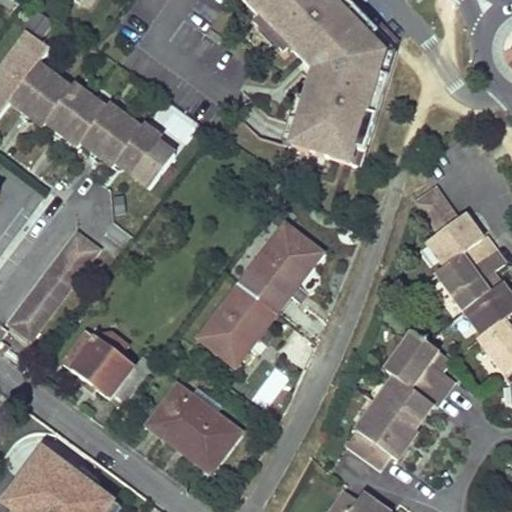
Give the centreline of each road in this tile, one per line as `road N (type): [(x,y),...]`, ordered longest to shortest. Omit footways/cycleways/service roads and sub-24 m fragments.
road 1 (residential): [(254,511),(381,240)]
road 2 (residential): [(0,373),(187,511)]
